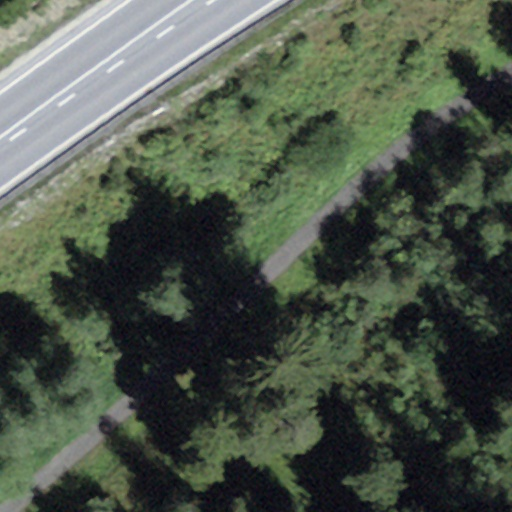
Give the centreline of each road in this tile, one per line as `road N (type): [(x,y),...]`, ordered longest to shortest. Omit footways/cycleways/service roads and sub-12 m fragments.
road 1 (track): [(0,510),(102,431),(406,117),(511,64)]
road 2 (primary): [(190,0),(0,139)]
